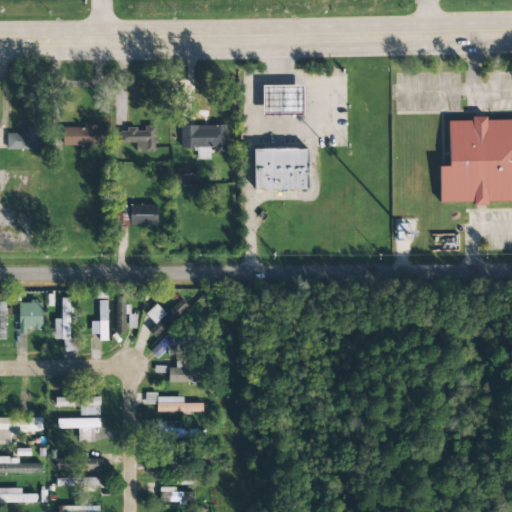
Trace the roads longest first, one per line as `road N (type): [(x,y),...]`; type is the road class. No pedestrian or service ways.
road 1 (residential): [(511,273),(0,275)]
road 2 (primary): [(496,32),(0,35)]
road 3 (residential): [(113,370),(131,380),(132,511)]
